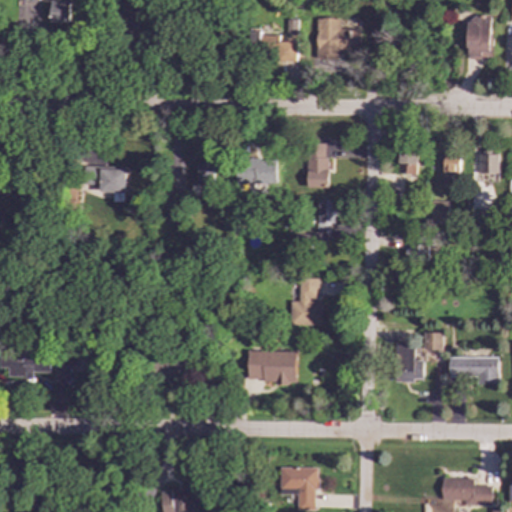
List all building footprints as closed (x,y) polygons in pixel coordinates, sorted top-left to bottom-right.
[(38,0),(19,0),(18,26),(37,27),(38,0)] [(50,0),(50,21),(68,22),(69,0),(50,0)] [(141,2),(121,2),(122,36),(142,36),(141,2)] [(491,15),(475,15),(474,22),(468,22),(467,58),(490,59),(491,15)] [(315,18),(316,58),(337,58),(337,53),(359,53),(358,29),(340,29),(340,18),(315,18)] [(286,35),(297,35),(297,19),(286,20),(286,35)] [(296,43),(279,43),(278,60),(295,60),(296,43)] [(307,143),(306,187),(326,188),(327,144),(307,143)] [(397,173),(415,174),(416,155),(398,154),(397,173)] [(498,154),(479,154),(478,174),(498,175),(498,154)] [(442,186),(459,186),(460,155),(443,155),(442,186)] [(274,161),(234,162),(235,188),(247,188),(247,197),(263,196),(263,184),(275,183),(274,161)] [(198,163),(198,193),(214,193),(214,162),(198,163)] [(125,169),(100,169),(99,192),(112,192),(112,201),(124,201),(125,169)] [(318,222),(334,223),(335,200),(318,200),(318,222)] [(447,200),(428,201),(429,228),(448,228),(447,200)] [(403,261),(412,262),(412,265),(429,266),(430,246),(404,245),(403,261)] [(318,279),(298,278),(298,301),(290,301),(289,326),(320,326),(320,302),(310,301),(310,297),(318,297),(318,279)] [(441,333),(422,332),(422,349),(441,350),(441,333)] [(415,343),(396,342),(395,382),(415,382),(415,378),(423,379),(423,360),(414,360),(415,343)] [(0,367),(7,367),(7,375),(49,375),(49,348),(0,348),(0,367)] [(296,351),(247,351),(247,382),(295,382),(296,351)] [(448,377),(476,376),(476,384),(498,384),(497,357),(448,357),(448,377)] [(160,373),(169,374),(169,379),(184,380),(185,363),(161,362),(160,373)] [(315,468),(279,467),(278,494),(296,494),(296,510),(315,510),(315,468)] [(491,503),(491,486),(474,485),(474,479),(441,478),(441,502),(491,503)] [(160,491),(160,511),(191,511),(191,505),(195,505),(195,490),(160,491)]
